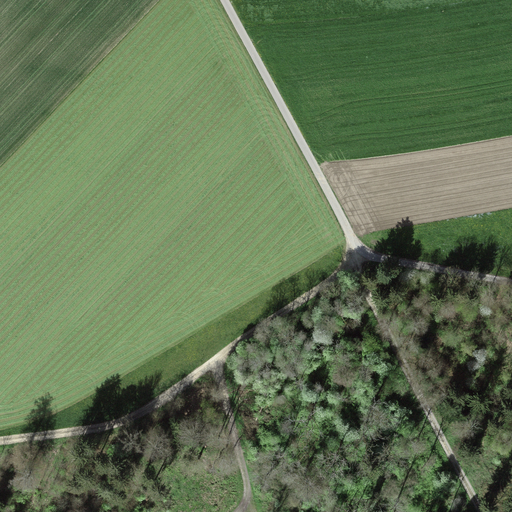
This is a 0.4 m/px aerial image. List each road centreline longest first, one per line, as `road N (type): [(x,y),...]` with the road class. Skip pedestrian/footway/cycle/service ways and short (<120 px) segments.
road 1 (track): [(0,439),(111,423),(158,403),(354,256)]
road 2 (track): [(354,256),(481,511)]
road 3 (track): [(254,511),(212,361)]
